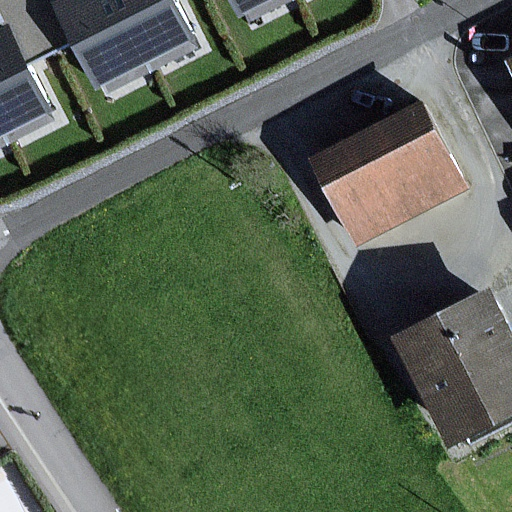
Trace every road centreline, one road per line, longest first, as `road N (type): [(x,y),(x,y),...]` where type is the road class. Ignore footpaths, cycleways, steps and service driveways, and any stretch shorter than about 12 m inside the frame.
road 1 (residential): [(473,0),(0,239)]
road 2 (residential): [(0,367),(94,511)]
